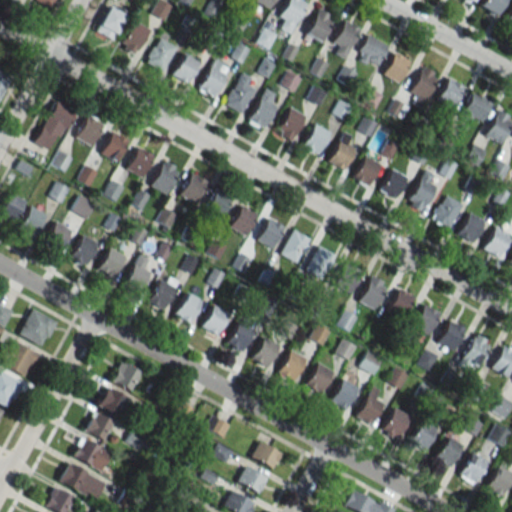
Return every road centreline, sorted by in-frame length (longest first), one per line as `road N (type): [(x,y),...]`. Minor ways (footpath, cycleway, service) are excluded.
road 1 (residential): [(511,311),(0,29)]
road 2 (residential): [(0,265),(442,511)]
road 3 (residential): [(0,486),(93,317)]
road 4 (residential): [(0,140),(79,0)]
road 5 (residential): [(379,0),(511,73)]
